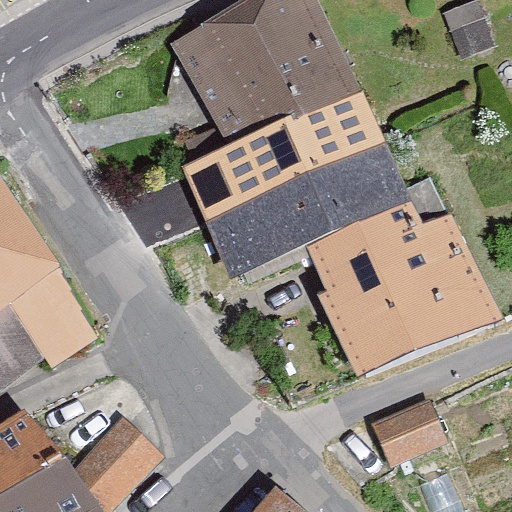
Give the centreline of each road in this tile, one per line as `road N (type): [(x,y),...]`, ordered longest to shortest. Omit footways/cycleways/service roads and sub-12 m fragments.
road 1 (residential): [(0,107),(160,335),(259,450)]
road 2 (residential): [(259,450),(511,343)]
road 3 (tertiary): [(126,0),(0,62)]
